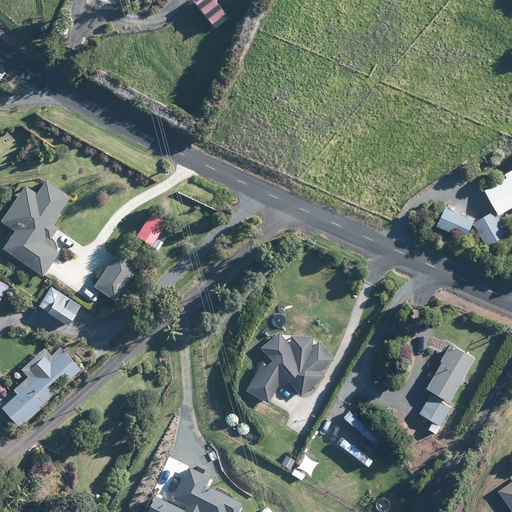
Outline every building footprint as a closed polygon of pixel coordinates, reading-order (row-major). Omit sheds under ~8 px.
[(192,5),(211,30),(225,19),(210,0),(198,0),(194,4),(192,5)] [(511,171),(504,176),(505,180),(483,193),(495,212),(498,218),(511,209),(511,171)] [(27,266),(40,276),(56,252),(40,241),(43,236),(47,239),(55,227),(51,225),(59,214),(56,212),(67,197),(43,179),(33,193),(22,185),(0,216),(0,221),(12,230),(0,247),(5,251),(27,266)] [(473,222),(444,210),(436,227),(465,240),(468,234),(473,222)] [(147,245),(163,222),(148,212),(132,235),(147,245)] [(490,254),(510,241),(493,213),(473,225),(483,241),(490,254)] [(112,300),(136,266),(115,251),(91,285),(112,300)] [(63,324),(77,304),(67,297),(66,299),(48,288),(36,306),(63,324)] [(101,297),(94,306),(102,312),(109,303),(101,297)] [(292,336),(292,342),(281,329),(260,347),(261,359),(244,390),(278,410),(287,394),(283,391),(288,384),(301,399),(327,378),(322,372),(337,360),(319,338),(313,342),(313,336),(292,336)] [(462,378),(474,358),(449,343),(443,352),(442,354),(439,360),(440,361),(427,383),(424,388),(431,392),(448,401),(459,383),(461,384),(462,381),(464,379),(462,378)] [(13,395),(0,406),(0,409),(15,426),(21,420),(23,422),(38,408),(36,406),(49,395),(42,387),(56,373),(64,382),(78,369),(58,347),(48,355),(41,348),(19,368),(26,376),(11,389),(15,394),(13,395)] [(439,426),(450,407),(429,395),(420,411),(418,414),(439,426)] [(511,511),(511,480),(498,491),(511,510),(509,511),(511,511)]
